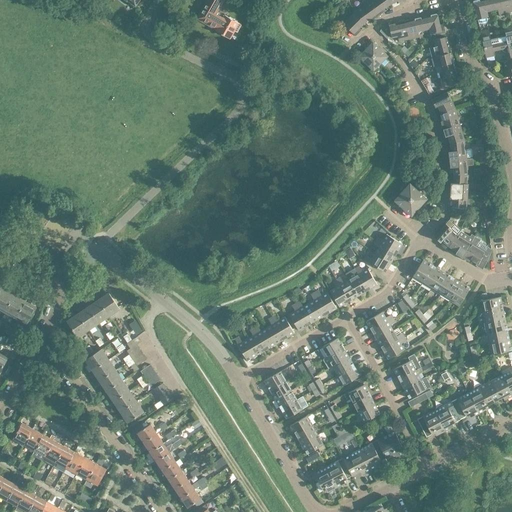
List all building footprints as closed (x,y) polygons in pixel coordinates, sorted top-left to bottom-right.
[(224,0),(207,0),(206,4),(205,3),(203,8),(198,18),(217,29),(216,31),(230,38),(234,31),(236,32),(241,24),(225,15),(225,16),(218,12),(219,11),(216,9),(219,4),(221,6),(224,0)] [(391,3),(388,0),(370,0),(370,1),(380,14),(383,12),(382,10),(391,3)] [(492,10),(490,0),(475,0),(473,0),(477,19),(488,16),(487,11),(492,10)] [(490,0),(492,10),(498,9),(499,14),(509,12),(506,0),(490,0)] [(380,14),(370,1),(355,11),(365,21),(374,15),(376,17),(380,14)] [(342,22),(355,35),(358,32),(356,29),(365,21),(355,11),(342,22)] [(434,40),(434,41),(447,37),(445,31),(443,23),(439,24),(437,13),(431,15),(431,17),(427,18),(427,15),(420,17),(423,30),(429,29),(430,34),(434,33),(436,40),(434,40)] [(420,37),(418,32),(418,31),(423,30),(420,17),(415,18),(415,21),(405,23),(409,40),(420,37)] [(380,31),(387,39),(392,38),(398,37),(399,42),(409,40),(405,23),(396,25),(395,22),(389,24),(383,25),(380,31)] [(506,36),(498,37),(500,49),(506,52),(511,51),(511,24),(503,26),(506,36)] [(493,50),(500,49),(498,37),(491,39),(489,29),(480,31),(482,41),(486,57),(494,55),(493,50)] [(431,47),(433,58),(449,54),(447,44),(449,43),(447,37),(434,41),(435,46),(431,47)] [(374,41),(366,48),(380,62),(387,55),(374,41)] [(380,62),(366,48),(359,55),(373,69),(380,62)] [(503,61),(504,69),(511,67),(511,51),(506,52),(508,60),(503,61)] [(455,69),(454,63),(451,63),(449,54),(433,58),(437,73),(455,69)] [(409,61),(415,67),(419,63),(413,57),(409,61)] [(441,89),(457,85),(455,75),(457,75),(455,69),(437,73),(441,89)] [(438,106),(441,113),(454,107),(447,93),(432,100),(435,107),(438,106)] [(441,121),(443,129),(459,124),(454,108),(454,107),(441,113),(443,121),(441,121)] [(421,125),(424,110),(414,108),(411,123),(421,125)] [(451,144),(464,140),(459,124),(443,129),(445,136),(448,136),(451,144)] [(449,154),(450,160),(467,158),(465,140),(464,140),(451,144),(452,151),(449,151),(449,154)] [(455,175),(469,176),(469,175),(467,158),(450,160),(451,168),(454,168),(455,175)] [(451,187),(451,191),(468,192),(469,176),(455,175),(454,184),(451,184),(451,187)] [(412,216),(427,198),(410,184),(395,201),(393,204),(400,210),(403,207),(405,209),(402,212),(410,218),(412,215),(412,216)] [(467,209),(468,192),(451,191),(451,195),(450,198),(453,199),(453,206),(467,209)] [(470,204),(478,205),(479,200),(484,200),(485,194),(471,193),(470,204)] [(492,215),(494,222),(500,221),(498,213),(492,215)] [(434,237),(438,240),(440,242),(441,240),(449,248),(461,231),(462,230),(454,223),(453,224),(449,220),(446,224),(434,237)] [(457,255),(459,256),(463,258),(475,237),(471,234),(470,237),(461,231),(449,248),(458,252),(457,255)] [(403,244),(387,234),(383,240),(378,237),(376,240),(397,253),(403,244)] [(480,240),(475,237),(463,258),(466,260),(468,258),(484,267),(491,252),(491,250),(479,242),(480,240)] [(379,247),(375,253),(391,263),(397,253),(376,240),(373,244),(379,247)] [(385,272),(391,263),(375,253),(372,258),(366,255),(364,259),(385,272)] [(423,260),(412,277),(422,283),(433,265),(423,260)] [(337,261),(329,265),(332,270),(340,266),(337,261)] [(433,265),(422,283),(431,289),(442,271),(433,265)] [(359,266),(355,269),(368,290),(377,285),(368,268),(362,272),(359,266)] [(368,290),(355,269),(351,271),(355,276),(349,280),(358,296),(368,290)] [(440,294),(451,276),(442,271),(431,289),(440,294)] [(449,300),(460,282),(451,276),(440,294),(449,300)] [(340,277),(337,280),(349,301),(358,296),(349,280),(343,283),(340,277)] [(349,301),(337,280),(333,282),(336,287),(330,291),(339,307),(349,301)] [(460,282),(449,300),(459,306),(470,288),(460,282)] [(3,288),(0,293),(0,308),(5,311),(14,294),(3,288)] [(315,292),(327,314),(337,308),(327,292),(322,296),(318,290),(315,292)] [(309,303),(318,319),(327,314),(315,292),(311,295),(314,300),(309,303)] [(109,293),(98,300),(109,315),(120,308),(109,293)] [(293,298),(290,293),(278,299),(281,304),(293,298)] [(480,301),(482,311),(503,307),(501,296),(488,299),(486,293),(482,294),(483,300),(480,301)] [(14,294),(5,311),(16,317),(25,300),(14,294)] [(25,300),(16,317),(27,323),(36,306),(25,300)] [(88,307),(99,322),(109,315),(98,300),(88,307)] [(296,303),(309,325),(318,319),(309,303),(303,306),(300,301),(296,303)] [(309,325),(296,303),(292,306),(295,311),(290,314),(299,330),(309,325)] [(88,307),(78,314),(88,329),(99,322),(88,307)] [(482,311),(484,322),(505,318),(503,307),(482,311)] [(372,331),(393,318),(391,314),(386,317),(382,312),(366,321),(372,331)] [(78,314),(67,321),(78,337),(88,329),(78,314)] [(276,315),(273,317),(285,339),(295,333),(285,317),(279,320),(276,315)] [(272,325),(266,328),(276,344),(285,339),(273,317),(269,319),(272,325)] [(377,340),(393,330),(390,325),(396,322),(393,318),(372,331),(377,340)] [(505,318),(484,322),(487,333),(507,328),(505,318)] [(15,329),(10,326),(7,333),(11,335),(15,329)] [(254,328),(266,349),(276,344),(266,328),(261,331),(258,326),(254,328)] [(253,336),(248,339),(257,355),(266,349),(254,328),(250,330),(253,336)] [(455,328),(440,341),(449,352),(464,339),(455,328)] [(487,333),(489,343),(509,339),(507,328),(487,333)] [(115,336),(111,330),(107,333),(110,339),(115,336)] [(393,330),(377,340),(383,349),(404,337),(402,333),(397,336),(393,330)] [(124,336),(128,342),(132,339),(128,333),(124,336)] [(6,345),(10,338),(5,336),(2,342),(6,345)] [(131,348),(137,344),(142,341),(138,336),(127,343),(131,348)] [(104,343),(101,337),(96,340),(100,346),(104,343)] [(247,361),(257,355),(248,339),(242,342),(239,337),(235,339),(247,361)] [(383,349),(389,359),(405,349),(401,343),(407,340),(404,337),(383,349)] [(327,357),(344,347),(338,338),(322,347),(327,357)] [(509,339),(489,343),(491,354),(511,350),(509,339)] [(126,348),(123,344),(117,348),(120,352),(126,348)] [(140,348),(137,344),(131,348),(127,350),(130,354),(130,355),(140,348)] [(329,368),(333,366),(349,357),(344,347),(327,357),(324,359),(329,368)] [(144,353),(140,348),(130,355),(133,358),(134,360),(144,353)] [(93,370),(109,359),(102,349),(86,359),(93,370)] [(0,352),(0,372),(8,357),(0,352)] [(147,359),(144,353),(134,360),(136,363),(137,365),(147,359)] [(124,358),(126,362),(133,358),(130,355),(130,354),(124,358)] [(338,375),(354,366),(349,357),(333,366),(338,375)] [(133,358),(126,362),(130,367),(136,363),(134,360),(133,358)] [(109,359),(93,370),(100,380),(116,370),(109,359)] [(399,379),(421,367),(419,363),(414,366),(410,360),(394,369),(399,379)] [(457,366),(460,373),(466,369),(463,362),(457,366)] [(144,375),(144,376),(154,369),(151,364),(141,371),(144,375)] [(354,366),(338,375),(344,385),(360,376),(354,366)] [(421,367),(399,379),(404,388),(421,380),(418,374),(423,371),(421,367)] [(157,374),(154,369),(144,376),(147,379),(148,381),(157,374)] [(511,369),(503,375),(511,392),(511,369)] [(116,370),(100,380),(107,390),(123,380),(116,370)] [(270,390),(286,381),(281,371),(265,380),(270,390)] [(161,379),(157,374),(148,381),(150,383),(151,386),(161,379)] [(138,379),(141,383),(147,379),(144,376),(144,375),(138,379)] [(504,400),(511,395),(511,392),(503,375),(486,383),(495,401),(503,397),(504,400)] [(421,380),(404,388),(409,398),(431,387),(429,383),(426,377),(421,380)] [(150,383),(148,381),(147,379),(141,383),(144,387),(150,383)] [(123,380),(107,390),(114,401),(130,390),(123,380)] [(276,399),(292,390),(286,381),(270,390),(276,399)] [(166,387),(163,383),(153,389),(157,394),(166,387)] [(469,392),(479,413),(488,408),(487,405),(495,401),(486,383),(469,392)] [(365,384),(348,393),(353,403),(370,394),(365,384)] [(166,387),(157,394),(160,399),(170,392),(166,387)] [(130,390),(114,401),(121,411),(136,400),(130,390)] [(292,390),(276,399),(281,409),(297,399),(292,390)] [(160,399),(161,400),(164,404),(173,398),(170,392),(160,399)] [(469,392),(452,401),(461,419),(469,415),(470,417),(479,413),(469,392)] [(428,398),(425,393),(408,402),(410,407),(428,398)] [(370,394),(353,403),(358,412),(375,404),(370,394)] [(297,399),(281,409),(287,418),(303,409),(297,399)] [(136,400),(121,411),(128,422),(144,411),(136,400)] [(164,404),(161,400),(155,404),(158,408),(164,404)] [(452,401),(435,410),(445,430),(454,426),(453,423),(461,419),(452,401)] [(375,404),(358,412),(364,422),(380,414),(375,404)] [(436,435),(445,430),(435,410),(417,419),(427,437),(435,432),(436,435)] [(312,426),(307,416),(291,425),(296,435),(312,426)] [(195,429),(201,425),(198,419),(192,423),(195,429)] [(165,422),(159,426),(162,430),(168,426),(165,422)] [(24,444),(33,429),(22,423),(13,438),(24,444)] [(144,442),(157,433),(150,424),(137,433),(144,442)] [(302,444),(318,435),(312,426),(296,435),(302,444)] [(33,429),(24,444),(35,450),(43,434),(33,429)] [(171,431),(165,435),(168,440),(174,436),(171,431)] [(377,440),(387,458),(395,454),(396,456),(405,451),(402,446),(403,445),(407,453),(408,452),(408,450),(408,449),(409,448),(408,446),(408,445),(408,444),(407,442),(407,441),(406,440),(405,439),(404,438),(403,437),(402,436),(401,436),(399,435),(398,435),(402,443),(401,443),(395,431),(377,440)] [(157,433),(144,442),(150,451),(163,443),(157,433)] [(45,455),(54,440),(43,434),(35,450),(32,454),(43,460),(45,455)] [(308,454),(318,448),(324,444),(318,435),(302,444),(308,454)] [(172,444),(175,448),(188,440),(186,437),(181,438),(172,444)] [(56,461),(64,446),(54,440),(45,455),(56,461)] [(360,449),(371,469),(380,465),(378,462),(387,458),(377,440),(360,449)] [(163,443),(150,451),(156,461),(169,452),(175,448),(172,444),(167,448),(163,443)] [(64,446),(56,461),(66,467),(75,451),(64,446)] [(189,446),(178,454),(181,458),(192,450),(189,446)] [(343,458),(353,476),(361,471),(362,474),(371,469),(360,449),(343,458)] [(75,451),(66,467),(77,473),(85,457),(75,451)] [(318,451),(306,458),(309,463),(321,456),(318,451)] [(169,452),(156,461),(162,470),(176,461),(169,452)] [(85,457),(77,473),(87,478),(96,463),(85,457)] [(213,463),(217,470),(227,463),(223,457),(213,463)] [(326,467),(337,487),(346,483),(344,480),(353,476),(343,458),(326,467)] [(190,459),(184,463),(187,468),(193,464),(190,459)] [(176,461),(162,470),(169,479),(182,470),(176,461)] [(96,463),(87,478),(98,484),(106,469),(96,463)] [(337,487),(326,467),(314,473),(324,491),(327,489),(328,492),(337,487)] [(182,470),(169,479),(175,488),(188,479),(182,470)] [(232,470),(226,474),(231,482),(237,478),(232,470)] [(201,485),(204,489),(220,478),(217,473),(207,480),(201,485)] [(198,481),(201,485),(207,480),(205,476),(198,481)] [(5,478),(0,488),(0,496),(7,500),(16,484),(5,478)] [(188,479),(175,488),(181,498),(201,485),(198,481),(192,485),(188,479)] [(16,484),(7,500),(18,506),(26,490),(28,486),(22,482),(20,486),(16,484)] [(201,485),(181,498),(188,507),(193,504),(195,507),(203,502),(201,498),(197,493),(204,489),(201,485)] [(28,511),(37,496),(39,492),(32,488),(30,492),(26,490),(18,506),(15,510),(19,511),(23,511),(25,510),(28,511)] [(37,496),(28,511),(41,511),(47,501),(37,496)] [(55,511),(58,507),(47,501),(41,511),(55,511)]
